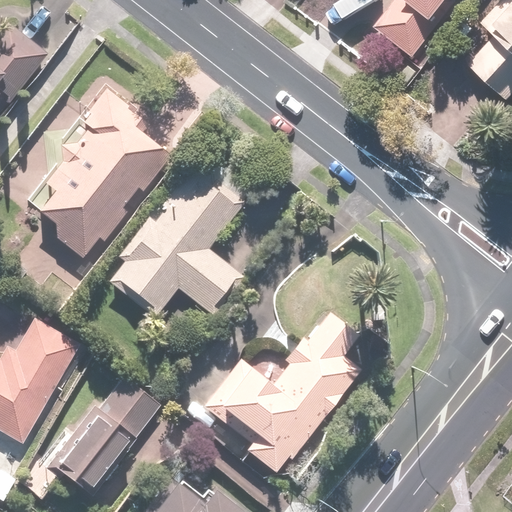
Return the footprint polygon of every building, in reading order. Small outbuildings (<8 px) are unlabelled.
[(388,0),(371,22),(418,59),(442,29),(431,20),(446,0),(388,0)] [(511,0),(506,0),(454,62),(505,105),(511,96),(511,0)] [(0,86),(13,96),(46,52),(13,28),(0,45),(0,86)] [(48,193),(30,214),(47,229),(44,233),(76,261),(93,241),(97,244),(124,213),(117,207),(133,188),(142,196),(170,162),(138,134),(143,127),(100,91),(72,125),(76,129),(54,155),(55,156),(34,181),(48,193)] [(115,265),(103,281),(149,318),(170,292),(206,321),(243,275),(208,247),(256,187),(223,161),(206,182),(186,165),(110,260),(115,265)] [(286,460),(355,368),(340,357),(355,337),(325,315),(305,342),(300,339),(281,364),(286,368),(272,386),(236,359),(199,408),(248,444),(242,452),(271,474),(282,458),(286,460)] [(0,476),(5,479),(72,350),(27,327),(11,357),(0,351),(0,476)] [(68,480),(85,494),(157,408),(121,378),(43,470),(62,486),(68,480)] [(147,502),(139,511),(242,511),(243,511),(209,486),(195,504),(169,485),(153,506),(147,502)]
